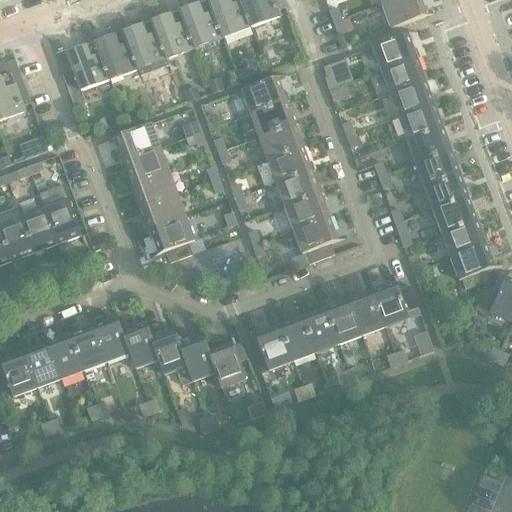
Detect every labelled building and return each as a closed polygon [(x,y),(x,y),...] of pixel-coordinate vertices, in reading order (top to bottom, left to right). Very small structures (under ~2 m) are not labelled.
[(152,23),(167,61),(195,50),(181,12),(176,0),(173,0),(165,3),(169,13),(158,17),(159,20),(153,23),(152,23)] [(188,10),(181,12),(195,50),(223,39),(209,1),(210,1),(209,0),(196,0),(198,3),(187,7),(188,10)] [(212,0),(210,1),(209,1),(223,39),(251,29),(240,0),(212,0)] [(240,0),(251,29),(281,18),(273,0),(240,0)] [(427,18),(420,0),(401,0),(383,7),(392,31),(427,18)] [(124,34),(139,72),(167,61),(152,23),(153,23),(148,10),(137,14),(141,24),(131,28),(132,31),(125,33),(124,34)] [(330,14),(334,25),(343,22),(338,10),(330,14)] [(96,44),(110,82),(139,72),(124,34),(125,33),(120,20),(109,25),(113,35),(102,39),(103,41),(97,44),(96,44)] [(343,22),(334,25),(339,37),(347,34),(343,22)] [(73,94),(81,91),(81,93),(110,82),(96,44),(97,44),(92,31),(80,35),(84,46),(55,57),(64,78),(66,77),(73,94)] [(382,72),(418,59),(409,36),(373,49),(382,72)] [(391,96),(426,83),(418,59),(382,72),(391,96)] [(0,122),(25,114),(7,63),(0,65),(0,122)] [(329,92),(338,89),(334,77),(325,80),(329,92)] [(251,117),(287,103),(278,79),(242,92),(251,117)] [(400,119),(435,106),(426,83),(391,96),(400,119)] [(338,89),(329,92),(334,104),(342,101),(338,89)] [(259,140),(296,126),(287,103),(251,117),(259,140)] [(408,142),(444,129),(435,106),(400,119),(408,142)] [(205,120),(210,132),(218,129),(214,117),(205,120)] [(194,138),(202,134),(198,122),(190,125),(194,138)] [(346,138),(355,135),(351,123),(342,127),(346,138)] [(125,163),(161,150),(152,125),(116,139),(125,163)] [(268,162),(304,149),(296,126),(259,140),(268,162)] [(417,166),(452,152),(444,129),(408,142),(417,166)] [(198,150),(207,147),(202,134),(194,138),(198,150)] [(355,135),(346,138),(351,150),(359,147),(355,135)] [(46,136),(23,144),(29,160),(51,151),(46,136)] [(214,144),(218,155),(227,152),(223,141),(214,144)] [(277,186),(313,173),(304,149),(268,162),(277,186)] [(134,186),(169,173),(161,150),(125,163),(134,186)] [(231,164),(227,152),(218,155),(222,167),(231,164)] [(426,190),(461,176),(452,152),(417,166),(426,190)] [(44,173),(41,164),(30,168),(33,177),(44,173)] [(375,168),(379,180),(387,177),(383,165),(375,168)] [(33,177),(30,168),(17,173),(20,181),(33,177)] [(211,184),(219,181),(215,169),(207,172),(211,184)] [(142,210),(178,196),(169,173),(134,186),(142,210)] [(285,209),(321,195),(313,173),(277,186),(285,209)] [(434,212),(470,199),(461,176),(426,190),(434,212)] [(392,189),(387,177),(379,180),(384,192),(392,189)] [(215,196),(224,193),(219,181),(211,184),(215,196)] [(231,190),(235,202),(244,199),(240,187),(231,190)] [(294,232),(330,219),(321,195),(285,209),(294,232)] [(151,233),(187,219),(178,196),(142,210),(151,233)] [(248,211),(244,199),(235,202),(240,213),(248,211)] [(443,236),(478,222),(470,199),(434,212),(443,236)] [(45,211),(58,246),(82,238),(69,202),(45,211)] [(58,246),(45,211),(22,219),(35,255),(58,246)] [(392,215),(396,226),(405,223),(401,212),(392,215)] [(237,228),(232,215),(224,218),(228,231),(237,228)] [(35,255),(22,219),(0,227),(0,230),(12,263),(35,255)] [(187,219),(151,233),(160,256),(166,254),(170,265),(193,257),(189,246),(196,243),(187,219)] [(330,219),(294,232),(303,256),(305,255),(309,266),(335,257),(331,246),(339,243),(330,219)] [(451,258),(487,245),(478,222),(443,236),(451,258)] [(409,235),(405,223),(396,226),(401,238),(409,235)] [(0,267),(12,263),(0,230),(0,267)] [(248,236),(252,248),(261,245),(257,233),(248,236)] [(265,257),(261,245),(252,248),(257,260),(265,257)] [(487,245),(451,258),(460,282),(496,269),(487,245)] [(409,261),(414,272),(422,269),(418,257),(409,261)] [(427,282),(422,269),(414,272),(418,285),(427,282)] [(492,314),(511,323),(511,281),(508,279),(501,294),(497,292),(474,308),(478,312),(481,315),(485,318),(489,320),(492,314)] [(373,294),(386,330),(411,321),(408,314),(400,291),(398,285),(373,294)] [(400,291),(408,314),(419,310),(410,287),(400,291)] [(349,303),(363,339),(386,330),(373,294),(349,303)] [(327,312),(340,347),(363,339),(349,303),(327,312)] [(304,320),(317,356),(340,347),(327,312),(304,320)] [(124,335),(119,320),(94,329),(108,365),(131,356),(132,356),(124,335)] [(281,329),(294,364),(317,356),(304,320),(281,329)] [(132,356),(131,356),(137,371),(159,363),(151,341),(152,341),(147,326),(124,335),(132,356)] [(108,365),(94,329),(71,337),(84,374),(108,365)] [(294,364),(281,329),(256,338),(269,373),(294,364)] [(181,348),(182,347),(176,332),(152,341),(151,341),(159,363),(164,377),(178,371),(184,387),(193,383),(187,368),(188,368),(181,348)] [(423,357),(436,352),(429,332),(416,336),(423,357)] [(84,374),(71,337),(48,346),(62,382),(84,374)] [(210,354),(211,354),(205,339),(182,347),(181,348),(188,368),(187,368),(193,383),(216,375),(217,374),(210,354)] [(62,382),(48,346),(25,354),(38,391),(62,382)] [(247,360),(240,363),(233,346),(211,354),(210,354),(217,374),(216,375),(222,390),(246,381),(245,378),(253,375),(247,360)] [(494,349),(488,361),(496,365),(502,353),(494,349)] [(409,364),(404,352),(396,356),(400,368),(409,364)] [(510,357),(502,353),(496,365),(504,368),(510,357)] [(25,354),(1,363),(3,370),(0,371),(0,396),(0,397),(12,393),(14,400),(38,391),(25,354)] [(400,368),(396,356),(387,359),(392,371),(400,368)] [(362,382),(362,381),(357,370),(349,373),(354,385),(362,382)] [(354,385),(349,373),(341,376),(346,388),(354,385)] [(316,399),(316,398),(311,387),(304,390),(308,402),(316,399)] [(308,402),(304,390),(295,393),(300,405),(308,402)] [(149,404),(153,416),(162,413),(157,401),(149,404)] [(96,407),(100,419),(109,416),(104,403),(96,407)] [(153,416),(149,404),(142,406),(146,418),(153,416)] [(100,419),(96,407),(88,409),(92,422),(100,419)] [(247,410),(252,422),(261,419),(256,407),(247,410)] [(208,421),(212,434),(221,430),(216,418),(208,421)] [(50,423),(54,435),(63,432),(58,420),(50,423)] [(212,434),(208,421),(200,424),(204,437),(212,434)] [(54,435),(50,423),(42,426),(46,437),(54,435)]
